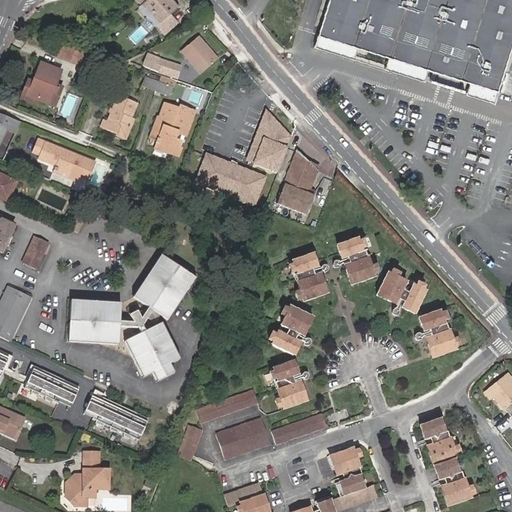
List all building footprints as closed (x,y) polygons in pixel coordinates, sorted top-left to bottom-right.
[(170,15),(178,7),(171,0),(137,0),(141,4),(139,7),(164,35),(177,23),(170,15)] [(511,0),(329,0),(319,34),(357,47),(387,56),(427,69),(433,70),(437,72),(435,77),(460,85),(461,80),(466,81),(469,82),(466,94),(471,95),(494,103),(498,91),(511,43),(511,0)] [(357,47),(319,34),(316,46),(353,58),(357,47)] [(200,73),(216,59),(197,37),(181,51),(200,73)] [(69,61),(74,48),(61,44),(57,57),(69,61)] [(87,68),(92,55),(80,51),(76,64),(87,68)] [(175,79),(180,66),(146,53),(142,66),(175,79)] [(424,81),(427,69),(387,56),(384,68),(424,81)] [(27,79),(20,98),(37,104),(38,100),(50,104),(56,89),(54,88),(56,83),(60,71),(40,63),(33,81),(27,79)] [(437,72),(433,70),(430,80),(463,91),(466,81),(461,80),(460,85),(435,77),(437,72)] [(141,86),(155,91),(158,82),(145,77),(141,86)] [(158,82),(155,91),(169,96),(172,87),(158,82)] [(62,86),(56,83),(54,88),(56,89),(50,104),(55,106),(62,86)] [(192,87),(188,99),(200,103),(204,91),(192,87)] [(107,122),(105,128),(118,133),(117,136),(126,139),(133,119),(130,118),(136,105),(117,97),(107,122)] [(159,137),(158,142),(155,149),(164,152),(165,151),(178,156),(181,148),(178,147),(180,141),(175,139),(177,133),(185,136),(194,112),(178,107),(177,110),(165,105),(159,121),(156,120),(151,134),(159,137)] [(277,172),(290,139),(266,112),(247,160),(277,172)] [(0,142),(6,129),(15,134),(20,122),(0,114),(0,142)] [(149,139),(158,142),(159,137),(151,134),(149,139)] [(67,176),(75,156),(38,140),(33,152),(41,156),(40,159),(57,166),(54,171),(67,176)] [(314,172),(306,163),(296,153),(276,205),(305,216),(315,190),(311,189),(309,193),(306,192),(308,188),(314,172)] [(254,203),(264,178),(232,165),(206,155),(196,180),(254,203)] [(94,164),(75,156),(67,176),(77,180),(80,174),(89,178),(94,164)] [(316,167),(306,163),(314,172),(316,167)] [(0,175),(0,198),(6,201),(14,183),(0,175)] [(67,218),(73,221),(76,216),(76,214),(70,211),(67,218)] [(73,221),(70,228),(77,232),(83,220),(76,216),(73,221)] [(8,224),(0,241),(0,252),(2,254),(6,244),(10,237),(14,227),(8,224)] [(361,252),(360,249),(357,240),(357,238),(335,246),(340,260),(346,258),(348,263),(342,265),(349,286),(373,278),(372,276),(368,267),(363,252),(361,252)] [(27,257),(38,262),(42,254),(46,244),(35,239),(31,249),(27,257)] [(293,276),(298,290),(301,299),(303,302),(326,294),(319,273),(313,275),(311,270),(317,268),(312,253),(290,260),(291,263),(294,272),(295,275),(293,276)] [(160,254),(145,279),(162,287),(173,262),(160,254)] [(35,270),(38,262),(27,257),(23,265),(35,270)] [(173,262),(162,287),(182,297),(195,276),(181,267),(177,274),(172,271),(177,264),(173,262)] [(177,274),(181,267),(177,264),(172,271),(177,274)] [(374,265),(368,267),(372,276),(377,274),(374,265)] [(391,269),(388,274),(396,278),(399,273),(391,269)] [(424,292),(422,291),(413,286),(396,278),(388,274),(386,273),(375,296),(394,305),(397,299),(402,302),(399,308),(413,315),(424,292)] [(162,287),(145,279),(133,296),(148,306),(138,311),(138,309),(130,314),(131,315),(120,320),(121,303),(69,300),(68,319),(75,319),(75,323),(68,324),(67,342),(119,345),(120,326),(138,328),(141,332),(124,341),(142,378),(151,374),(156,383),(173,374),(169,365),(179,359),(160,323),(145,331),(142,325),(148,316),(155,321),(160,313),(167,319),(182,297),(162,287)] [(413,286),(422,291),(424,286),(416,282),(413,286)] [(7,286),(0,300),(0,337),(12,342),(32,298),(7,286)] [(288,306),(287,308),(283,317),(275,333),(270,342),(269,345),(293,357),(300,343),(293,340),(296,334),(303,337),(312,317),(288,306)] [(283,317),(287,308),(282,306),(278,315),(283,317)] [(454,350),(453,348),(450,339),(443,321),(440,313),(439,310),(417,318),(422,332),(428,330),(430,336),(424,338),(431,358),(454,350)] [(266,340),(270,342),(275,333),(270,331),(266,340)] [(450,339),(453,348),(459,346),(456,337),(450,339)] [(0,364),(5,366),(3,370),(12,374),(13,370),(8,368),(14,356),(10,355),(0,350),(0,364)] [(270,368),(271,371),(274,380),(280,398),(283,407),(284,409),(307,401),(299,381),(293,383),(292,377),(298,375),(293,361),(270,368)] [(80,387),(31,364),(26,376),(21,374),(19,377),(28,381),(29,378),(63,393),(59,402),(70,407),(80,387)] [(511,386),(509,384),(511,381),(506,374),(484,392),(490,399),(492,397),(503,410),(505,408),(510,415),(511,412),(511,386)] [(63,393),(29,378),(28,381),(24,388),(31,391),(30,393),(38,397),(39,395),(45,397),(44,399),(52,403),(53,401),(58,404),(59,402),(63,393)] [(93,418),(102,398),(105,399),(109,391),(106,390),(104,394),(95,390),(93,393),(92,396),(84,413),(93,418)] [(200,423),(256,404),(252,390),(195,410),(200,423)] [(138,441),(148,419),(105,399),(102,398),(93,418),(92,419),(96,421),(95,423),(103,427),(104,425),(110,427),(109,430),(117,433),(118,431),(124,434),(123,436),(131,440),(132,438),(138,441)] [(277,409),(283,407),(280,398),(274,400),(277,409)] [(11,424),(15,416),(0,409),(0,434),(13,440),(19,427),(11,424)] [(316,415),(321,429),(326,428),(321,414),(316,415)] [(275,444),(321,429),(316,415),(271,431),(275,444)] [(22,420),(15,416),(11,424),(19,427),(22,420)] [(224,459),(269,444),(260,418),(216,433),(224,459)] [(442,418),(440,418),(418,426),(423,440),(429,438),(431,443),(425,445),(432,466),(442,463),(448,477),(443,479),(445,484),(439,486),(446,507),(471,499),(470,496),(466,487),(455,456),(452,446),(442,418)] [(178,451),(191,456),(201,431),(188,426),(178,451)] [(452,446),(455,456),(460,454),(457,445),(452,446)] [(353,448),(325,458),(330,471),(333,470),(338,468),(341,475),(343,480),(335,484),(339,497),(365,488),(355,460),(361,457),(358,448),(354,449),(353,448)] [(190,459),(191,456),(178,451),(177,453),(176,456),(189,462),(190,459)] [(66,485),(66,492),(86,501),(86,499),(94,499),(94,490),(107,490),(107,471),(98,471),(99,453),(83,453),(82,476),(73,475),(66,485)] [(432,466),(438,481),(443,479),(448,477),(442,463),(432,466)] [(333,470),(336,477),(341,475),(338,468),(333,470)] [(262,511),(261,510),(268,508),(258,483),(224,495),(228,507),(240,502),(241,505),(243,511),(262,511)] [(336,511),(337,511),(376,498),(372,485),(365,488),(339,497),(332,499),(336,511)] [(86,501),(66,492),(66,498),(74,508),(86,507),(86,501)] [(302,511),(302,509),(301,506),(288,511),(333,511),(329,500),(327,497),(315,501),(318,511),(314,511),(302,511)]
